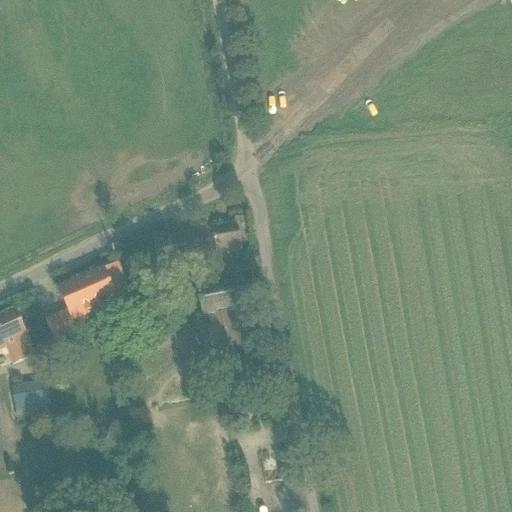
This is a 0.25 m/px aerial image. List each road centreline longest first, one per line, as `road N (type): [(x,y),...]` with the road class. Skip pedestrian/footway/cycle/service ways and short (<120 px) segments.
road 1 (residential): [(252,174),(313,511)]
road 2 (residential): [(0,293),(252,174)]
road 3 (residential): [(252,174),(218,0)]
